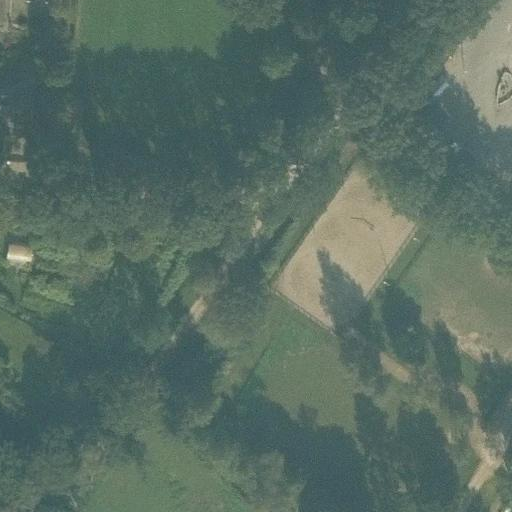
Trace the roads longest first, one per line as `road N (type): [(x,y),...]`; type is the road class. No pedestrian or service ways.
road 1 (track): [(48,511),(346,109)]
road 2 (track): [(19,186),(271,201)]
road 3 (track): [(346,109),(511,216)]
